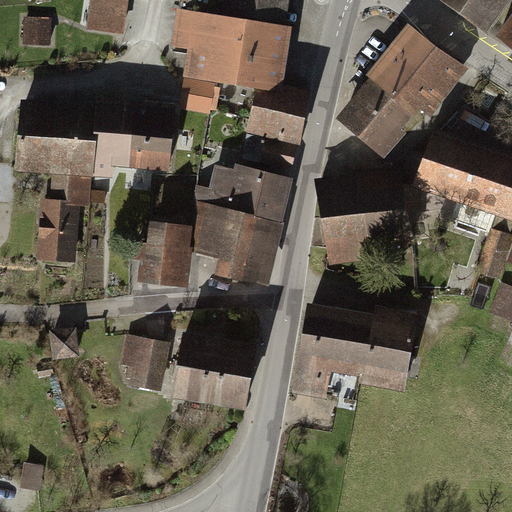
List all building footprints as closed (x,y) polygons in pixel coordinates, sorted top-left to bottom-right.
[(128,0),(92,0),(89,27),(124,32),(128,0)] [(183,0),(182,9),(207,13),(209,0),(183,0)] [(233,0),(230,17),(279,25),(283,0),(233,0)] [(449,0),(485,26),(504,0),(449,0)] [(270,85),(279,25),(230,17),(207,13),(182,9),(176,46),(191,48),(187,72),(259,84),(270,85)] [(511,17),(499,34),(511,43),(511,17)] [(50,20),(26,20),(26,42),(49,42),(50,20)] [(373,87),(347,118),(380,146),(419,104),(427,111),(462,68),(414,28),(368,84),(373,87)] [(216,84),(187,78),(182,106),(211,112),(216,84)] [(270,85),(259,84),(249,128),(302,141),(309,93),(270,85)] [(99,113),(94,172),(113,173),(113,163),(171,166),(175,108),(100,102),(99,113)] [(55,200),(47,200),(44,256),(71,258),(76,201),(88,201),(90,171),(94,172),(99,113),(24,106),(20,166),(57,169),(55,200)] [(425,163),(418,182),(511,214),(511,157),(436,132),(425,163)] [(297,145),(249,134),(245,154),(263,158),(262,161),(293,167),(297,145)] [(403,176),(321,188),(331,249),(412,239),(404,182),(418,182),(425,163),(410,157),(403,176)] [(210,205),(276,221),(287,178),(241,165),(240,171),(219,166),(210,205)] [(224,256),(221,272),(262,281),(276,221),(210,205),(209,205),(198,250),(224,256)] [(179,224),(154,221),(152,243),(137,242),(136,258),(146,259),(144,279),(182,283),(186,249),(177,248),(179,224)] [(497,275),(506,252),(488,246),(480,269),(497,275)] [(511,317),(511,287),(505,284),(494,311),(511,317)] [(311,313),(298,387),(319,391),(325,359),(366,366),(373,324),(311,313)] [(415,331),(373,324),(366,366),(364,379),(406,386),(415,331)] [(76,328),(51,331),(54,356),(79,354),(76,328)] [(161,386),(169,343),(128,335),(123,362),(130,362),(128,377),(133,377),(133,382),(161,386)] [(257,350),(186,337),(176,392),(247,405),(257,350)] [(28,464),(23,484),(39,488),(43,467),(28,464)]
